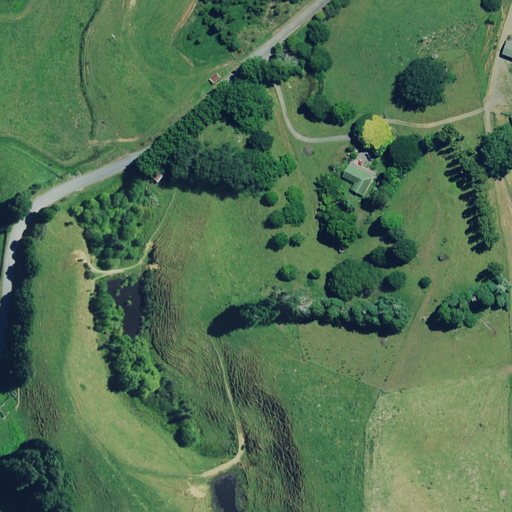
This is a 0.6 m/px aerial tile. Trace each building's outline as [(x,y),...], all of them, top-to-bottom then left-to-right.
[(511,42),(508,41),(503,54),(511,57),(511,42)] [(219,73),(210,80),(215,85),(223,78),(219,73)] [(376,178),(351,165),(344,177),(356,183),(352,190),(366,197),(376,178)] [(157,168),(150,175),(159,184),(166,177),(157,168)] [(386,182),(380,179),(372,195),(378,198),(386,182)]
